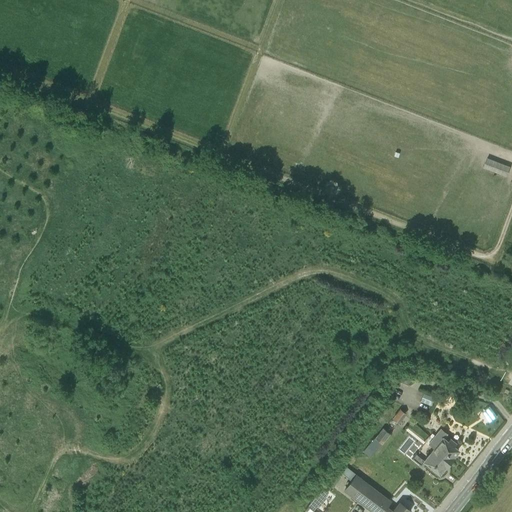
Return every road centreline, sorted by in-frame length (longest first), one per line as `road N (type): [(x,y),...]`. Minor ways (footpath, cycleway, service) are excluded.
road 1 (track): [(511,381),(416,339),(391,298),(325,271),(136,349),(7,305),(46,222),(40,193),(0,172)]
road 2 (track): [(511,268),(0,69)]
road 3 (track): [(152,347),(167,394),(144,446),(127,460),(65,450),(30,511)]
